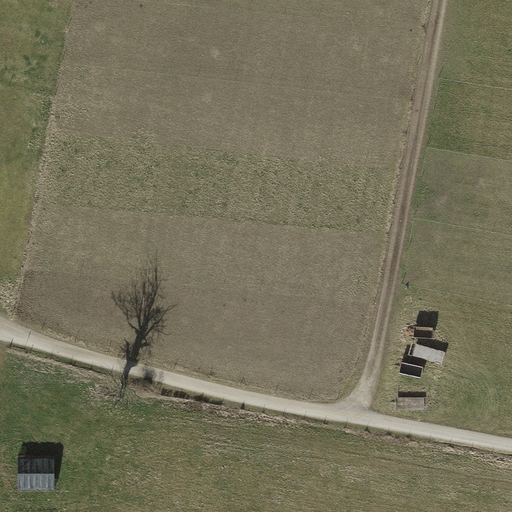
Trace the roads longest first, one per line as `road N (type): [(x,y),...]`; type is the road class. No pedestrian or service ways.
road 1 (track): [(511,445),(250,402),(0,335)]
road 2 (track): [(358,418),(438,0)]
